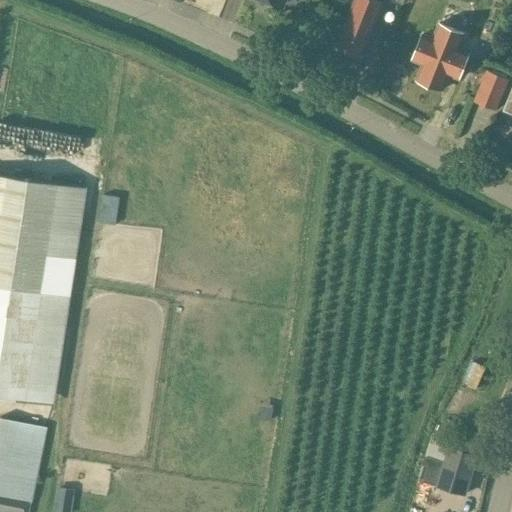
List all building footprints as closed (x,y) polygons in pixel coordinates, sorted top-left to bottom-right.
[(354,0),(336,47),(361,56),(382,1),(378,0),(354,0)] [(488,0),(478,31),(494,37),(506,0),(488,0)] [(458,77),(468,51),(458,47),(464,32),(440,22),(434,38),(423,33),(413,59),(424,63),(418,79),(442,88),(448,73),(458,77)] [(474,100),(496,110),(508,80),(486,70),(474,100)] [(511,86),(502,111),(511,114),(511,86)] [(0,396),(52,405),(85,187),(0,174),(0,396)] [(0,511),(4,511),(27,511),(45,427),(0,417),(0,511)] [(426,454),(418,479),(464,493),(476,455),(447,446),(443,459),(426,454)] [(55,487),(51,511),(69,511),(72,489),(55,487)]
